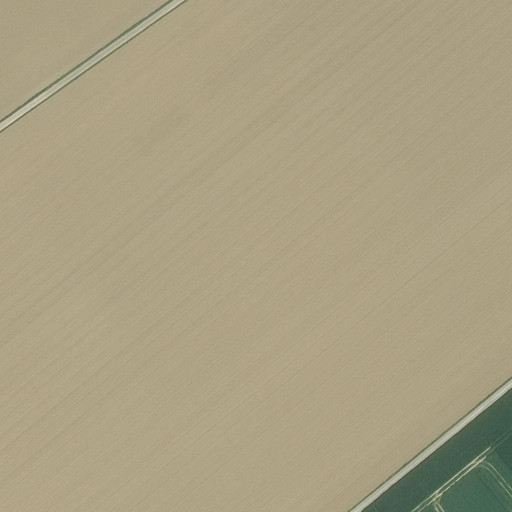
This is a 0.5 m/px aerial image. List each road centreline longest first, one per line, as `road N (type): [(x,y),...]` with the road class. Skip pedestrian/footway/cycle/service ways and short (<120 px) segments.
road 1 (track): [(0,127),(180,0)]
road 2 (track): [(356,511),(511,383)]
